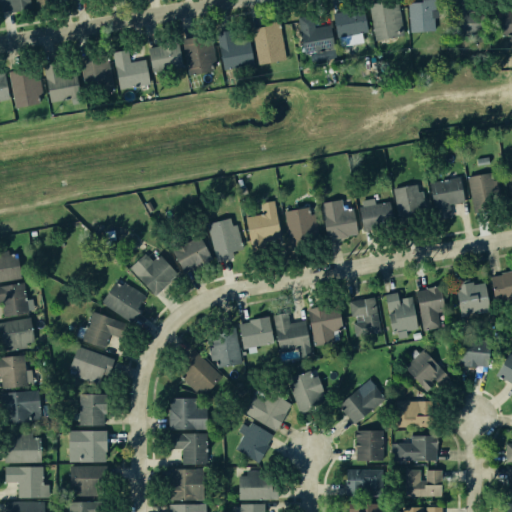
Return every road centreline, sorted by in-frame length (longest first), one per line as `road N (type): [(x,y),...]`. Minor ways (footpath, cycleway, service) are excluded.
road 1 (residential): [(177,318),(220,294),(511,237)]
road 2 (residential): [(225,0),(0,44)]
road 3 (residential): [(137,511),(141,378),(177,318)]
